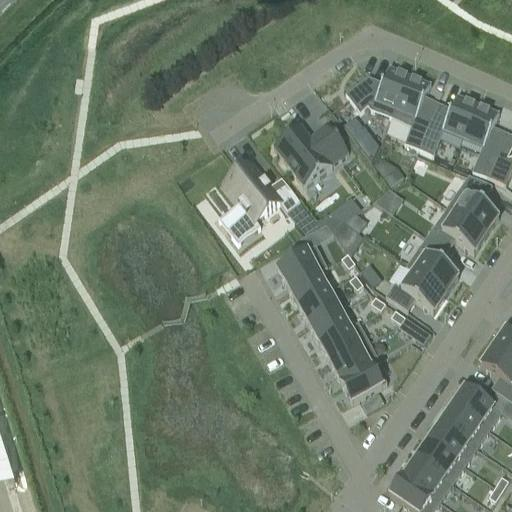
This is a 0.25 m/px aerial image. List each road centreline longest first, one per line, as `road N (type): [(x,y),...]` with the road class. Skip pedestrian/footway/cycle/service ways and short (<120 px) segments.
road 1 (residential): [(223,129),(355,44),(382,38),(511,99)]
road 2 (residential): [(511,256),(360,478)]
road 3 (residential): [(245,278),(360,478)]
